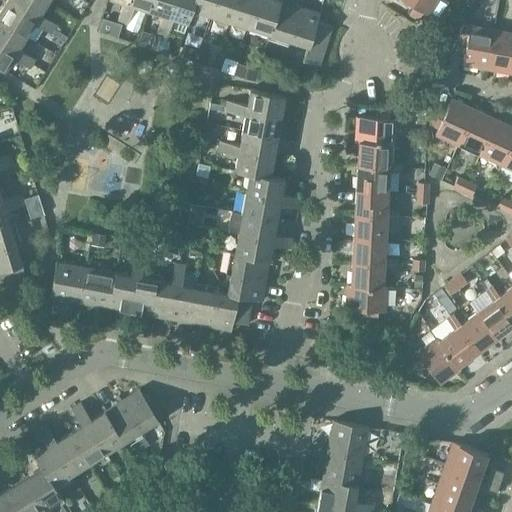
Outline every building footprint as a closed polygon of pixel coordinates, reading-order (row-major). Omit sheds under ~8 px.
[(6,0),(0,10),(0,19),(26,36),(34,23),(37,19),(6,0)] [(45,0),(6,0),(37,19),(40,14),(48,2),(45,0)] [(151,0),(129,0),(128,4),(133,6),(148,10),(151,0)] [(162,15),(167,16),(172,0),(151,0),(148,10),(162,15)] [(187,23),(192,9),(191,9),(193,0),(172,0),(167,16),(172,18),(187,23)] [(192,9),(210,15),(215,0),(193,0),(191,9),(192,9)] [(215,0),(210,15),(230,21),(236,0),(215,0)] [(236,0),(230,21),(249,28),(258,0),(236,0)] [(258,0),(249,28),(269,34),(279,0),(258,0)] [(280,0),(279,0),(269,34),(289,40),(300,6),(280,0)] [(402,0),(414,7),(422,12),(428,16),(437,0),(402,0)] [(123,2),(120,12),(130,15),(133,6),(128,4),(123,2)] [(320,13),(300,6),(289,40),(306,46),(302,61),(319,66),(332,26),(317,21),(320,13)] [(422,12),(414,7),(409,15),(417,20),(422,12)] [(120,12),(117,21),(127,25),(130,15),(120,12)] [(34,23),(43,29),(48,20),(40,14),(37,19),(34,23)] [(159,24),(169,27),(172,18),(167,16),(162,15),(159,24)] [(0,43),(15,53),(18,49),(26,36),(0,19),(0,43)] [(48,20),(43,29),(51,34),(57,25),(48,20)] [(169,27),(159,24),(156,34),(166,37),(169,27)] [(462,64),(486,69),(493,30),(469,26),(468,33),(466,42),(462,64)] [(486,69),(510,73),(511,61),(511,33),(493,30),(486,69)] [(457,40),(466,42),(468,33),(459,31),(457,40)] [(157,49),(160,40),(152,38),(149,47),(157,49)] [(170,42),(160,39),(160,40),(157,49),(157,50),(167,53),(170,42)] [(15,53),(0,43),(0,68),(4,71),(13,58),(15,53)] [(18,49),(15,53),(13,58),(21,63),(27,54),(18,49)] [(27,54),(21,63),(29,69),(35,60),(27,54)] [(247,105),(246,110),(281,116),(285,96),(250,89),(247,105)] [(435,134),(457,145),(474,109),(451,99),(442,119),(438,128),(435,134)] [(225,112),(235,113),(237,103),(227,101),(225,112)] [(235,113),(245,115),(246,110),(247,105),(237,103),(235,113)] [(379,118),(388,118),(389,110),(379,109),(379,118)] [(457,145),(479,155),(495,119),(474,109),(457,145)] [(245,115),(242,130),(277,136),(281,116),(246,110),(245,115)] [(430,124),(438,128),(442,119),(434,116),(430,124)] [(390,143),(390,144),(394,144),(395,119),(388,118),(379,118),(356,117),(355,142),(358,142),(390,143)] [(511,140),(511,127),(495,119),(479,155),(501,165),(511,140)] [(239,145),(238,150),(274,156),(277,136),(242,130),(239,145)] [(511,140),(501,165),(511,170),(511,140)] [(218,152),(228,154),(230,143),(220,141),(218,152)] [(390,143),(358,142),(357,165),(389,168),(389,163),(390,144),(390,143)] [(230,143),(228,154),(237,155),(238,150),(239,145),(230,143)] [(235,171),(249,173),(270,177),(270,176),(274,156),(238,150),(237,155),(235,171)] [(0,157),(3,168),(13,165),(10,155),(0,157)] [(401,164),(389,163),(389,168),(389,171),(401,172),(401,164)] [(389,171),(389,168),(357,165),(356,189),(388,191),(389,171)] [(249,173),(245,193),(280,199),(281,194),(284,179),(270,176),(270,177),(249,173)] [(453,187),(462,191),(467,182),(457,177),(453,187)] [(417,193),(428,193),(428,183),(418,182),(417,193)] [(467,182),(462,191),(471,195),(476,186),(467,182)] [(388,191),(356,189),(354,213),(386,215),(386,211),(388,191)] [(245,193),(241,213),(277,219),(279,204),(280,199),(245,193)] [(428,193),(417,193),(417,203),(427,203),(428,193)] [(12,197),(15,207),(24,204),(21,194),(12,197)] [(279,204),(289,206),(291,196),(281,194),(280,199),(279,204)] [(291,196),(289,206),(299,208),(301,198),(291,196)] [(15,207),(12,197),(2,200),(4,205),(5,210),(15,207)] [(496,207),(506,211),(510,202),(501,197),(496,207)] [(4,205),(0,205),(0,227),(10,224),(5,210),(4,205)] [(386,211),(386,215),(386,219),(398,220),(398,212),(386,211)] [(241,213),(238,233),(273,239),(274,234),(277,219),(241,213)] [(386,215),(354,213),(353,237),(385,239),(386,219),(386,215)] [(10,224),(0,227),(0,248),(15,244),(16,244),(10,224)] [(238,233),(234,253),(269,259),(272,245),(273,239),(238,233)] [(272,245),(282,246),(284,236),(274,234),(273,239),(272,245)] [(282,246),(292,248),(294,238),(284,236),(282,246)] [(353,237),(352,261),(384,263),(384,259),(385,239),(353,237)] [(15,244),(0,248),(0,270),(22,264),(15,244)] [(230,273),(266,279),(269,259),(234,253),(230,273)] [(132,266),(143,268),(145,258),(134,256),(132,266)] [(384,259),(384,263),(383,267),(395,268),(396,259),(384,259)] [(413,270),(423,270),(424,260),(413,259),(413,270)] [(352,261),(350,284),(350,285),(382,287),(382,286),(383,267),(384,263),(352,261)] [(50,297),(80,302),(86,267),(56,262),(50,297)] [(172,273),(183,275),(185,265),(174,263),(172,273)] [(22,264),(0,270),(0,286),(0,287),(26,279),(22,264)] [(143,268),(132,266),(131,275),(136,276),(141,277),(143,268)] [(109,308),(116,273),(86,267),(80,302),(109,308)] [(131,275),(116,273),(109,308),(129,312),(136,276),(131,275)] [(183,275),(172,273),(171,283),(176,284),(181,285),(183,275)] [(266,279),(230,273),(227,293),(252,299),(261,301),(266,279)] [(452,279),(458,288),(467,282),(460,273),(452,279)] [(129,312),(149,315),(156,280),(141,277),(136,276),(129,312)] [(458,288),(452,279),(444,285),(450,294),(458,288)] [(149,315),(169,319),(176,284),(171,283),(156,280),(149,315)] [(169,319),(190,323),(196,287),(181,285),(176,284),(169,319)] [(350,285),(350,284),(347,284),(345,310),(368,311),(378,311),(385,312),(386,286),(382,286),(382,287),(350,285)] [(496,298),(511,319),(511,285),(499,295),(496,298)] [(485,291),(492,300),(496,298),(499,295),(492,286),(485,291)] [(196,287),(190,323),(208,326),(213,291),(196,287)] [(231,330),(232,322),(247,325),(252,299),(227,293),(213,291),(208,326),(231,330)] [(476,312),(495,338),(511,325),(511,319),(496,298),(492,300),(476,312)] [(378,311),(368,311),(367,320),(377,320),(378,311)] [(460,324),(457,326),(476,352),(495,338),(476,312),(460,324)] [(447,319),(454,329),(457,326),(460,324),(453,314),(447,319)] [(454,329),(438,340),(438,341),(457,366),(476,352),(457,326),(454,329)] [(438,341),(438,340),(436,337),(416,352),(420,358),(426,366),(439,384),(459,369),(457,366),(438,341)] [(426,366),(420,358),(413,363),(418,371),(426,366)] [(121,401),(140,431),(158,420),(150,407),(143,397),(139,389),(121,401)] [(143,397),(150,407),(156,403),(150,393),(143,397)] [(121,401),(104,412),(122,442),(140,431),(121,401)] [(71,408),(76,417),(85,411),(80,403),(71,408)] [(150,407),(158,420),(164,416),(156,403),(150,407)] [(85,411),(76,417),(82,425),(86,422),(91,420),(85,411)] [(104,412),(91,420),(86,422),(105,453),(122,442),(104,412)] [(327,450),(362,457),(368,427),(333,420),(327,450)] [(82,425),(69,433),(88,464),(105,453),(86,422),(82,425)] [(36,430),(42,438),(51,433),(46,424),(36,430)] [(51,433),(42,438),(47,447),(52,444),(56,441),(51,433)] [(52,444),(71,474),(88,464),(69,433),(56,441),(52,444)] [(454,442),(447,463),(483,476),(490,455),(454,442)] [(52,444),(47,447),(34,455),(41,467),(42,467),(53,485),(54,485),(71,474),(52,444)] [(327,450),(322,480),(357,486),(362,457),(327,450)] [(447,463),(440,484),(475,496),(483,476),(447,463)] [(41,467),(25,478),(44,508),(48,505),(62,497),(54,485),(53,485),(42,467),(41,467)] [(492,468),(489,478),(502,483),(505,473),(492,468)] [(25,478),(7,489),(22,511),(37,511),(39,511),(44,508),(25,478)] [(502,483),(489,478),(485,488),(498,493),(502,483)] [(322,480),(318,500),(353,506),(354,501),(357,486),(322,480)] [(433,504),(454,511),(469,511),(475,496),(440,484),(433,504)] [(22,511),(7,489),(0,493),(0,511),(22,511)] [(318,500),(316,511),(352,511),(353,506),(318,500)] [(352,511),(354,511),(362,511),(364,503),(354,501),(353,506),(352,511)] [(364,503),(362,511),(372,511),(374,505),(364,503)]
